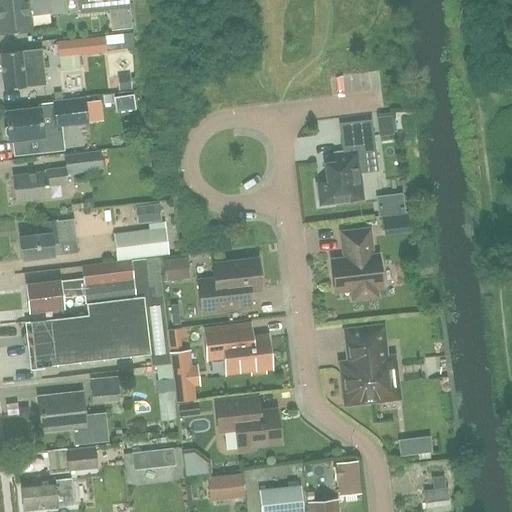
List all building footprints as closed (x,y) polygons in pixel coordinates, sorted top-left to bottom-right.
[(0,0),(0,35),(32,32),(29,8),(49,6),(48,0),(0,0)] [(81,10),(128,5),(127,0),(79,0),(81,8),(81,10)] [(106,32),(109,50),(123,47),(121,30),(106,32)] [(105,36),(85,39),(57,42),(58,57),(87,54),(106,52),(105,36)] [(22,52),(22,51),(0,54),(5,90),(26,88),(26,87),(46,85),(42,50),(22,52)] [(42,126),(55,125),(55,127),(83,124),(83,123),(89,122),(86,105),(54,108),(42,110),(41,109),(7,113),(10,140),(43,136),(42,126)] [(391,116),(376,118),(379,137),(393,135),(391,116)] [(325,164),(327,183),(319,184),(322,204),(343,202),(342,196),(362,193),(359,170),(376,168),(377,172),(378,172),(372,122),(341,125),(345,159),(336,160),(336,163),(325,164)] [(49,186),(68,184),(67,173),(103,169),(101,152),(65,157),(67,168),(46,171),(46,173),(14,177),(17,202),(50,198),(49,186)] [(78,253),(77,241),(74,219),(42,223),(43,235),(21,238),(24,260),(55,256),(62,256),(78,253)] [(114,234),(116,261),(116,262),(159,257),(159,256),(170,254),(166,221),(148,223),(149,230),(114,234)] [(333,263),(336,291),(354,288),(356,300),(379,297),(378,286),(384,285),(381,257),(375,258),(371,230),(344,234),(347,261),(333,263)] [(25,322),(26,333),(22,338),(23,346),(27,345),(30,370),(44,369),(44,366),(150,354),(151,366),(171,364),(159,257),(116,262),(83,266),(84,280),(76,281),(76,280),(26,286),(29,313),(65,308),(64,298),(79,296),(78,295),(86,295),(87,304),(86,304),(88,315),(25,322)] [(197,282),(195,260),(175,262),(177,283),(197,282)] [(203,314),(236,310),(252,308),(250,290),(263,289),(259,261),(214,266),(215,281),(199,283),(203,314)] [(272,367),(268,337),(252,339),(252,338),(250,339),(249,326),(229,328),(205,331),(209,359),(225,357),(227,372),(252,369),(256,373),(262,372),(266,367),(272,367)] [(340,366),(344,402),(396,396),(391,360),(384,361),(380,329),(344,333),(348,365),(340,366)] [(194,387),(200,386),(202,386),(199,365),(197,365),(191,366),(190,351),(170,353),(176,403),(196,401),(194,387)] [(94,401),(118,399),(116,380),(92,381),(94,401)] [(43,431),(71,428),(73,445),(109,442),(105,413),(83,415),(81,394),(39,398),(43,431)] [(277,412),(259,414),(258,399),(242,401),(217,404),(220,432),(237,430),(240,452),(256,450),(255,446),(281,443),(277,412)] [(188,419),(208,419),(208,409),(188,408),(188,419)] [(438,455),(437,438),(407,440),(409,457),(438,455)] [(69,472),(98,469),(95,446),(66,449),(47,451),(49,474),(69,472)] [(152,451),(154,468),(175,466),(173,449),(152,451)] [(185,477),(212,474),(210,461),(195,449),(182,451),(185,477)] [(359,495),(356,463),(336,465),(336,467),(334,468),(335,481),(338,481),(339,497),(359,495)] [(55,480),(54,480),(53,476),(34,477),(34,482),(22,483),(24,510),(58,507),(57,495),(62,494),(60,481),(55,481),(55,480)] [(422,491),(425,511),(442,511),(451,511),(447,488),(445,488),(443,476),(431,478),(433,490),(422,491)] [(218,504),(254,502),(253,486),(217,488),(218,504)] [(302,511),(300,486),(258,491),(260,511),(302,511)] [(312,511),(336,511),(335,501),(311,503),(312,511)]
